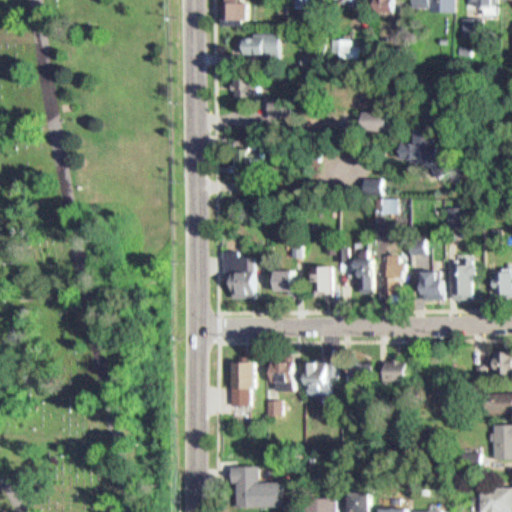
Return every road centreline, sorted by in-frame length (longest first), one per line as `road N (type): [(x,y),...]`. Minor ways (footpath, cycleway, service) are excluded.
road 1 (tertiary): [(200,511),(197,0)]
road 2 (residential): [(511,323),(199,326)]
